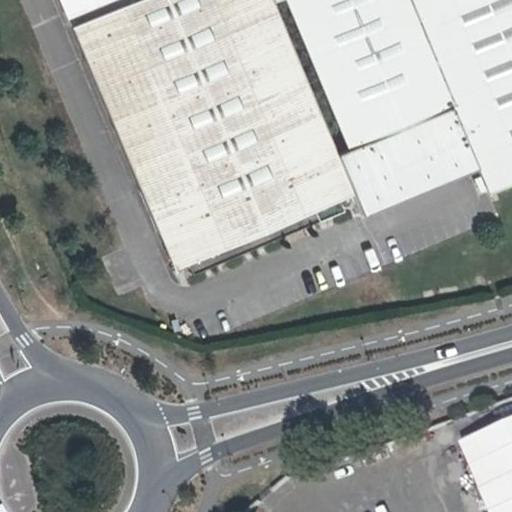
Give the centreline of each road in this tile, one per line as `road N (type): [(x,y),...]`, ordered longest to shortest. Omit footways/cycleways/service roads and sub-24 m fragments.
road 1 (tertiary): [(511,331),(220,407),(133,412)]
road 2 (tertiary): [(151,482),(207,453),(511,354)]
